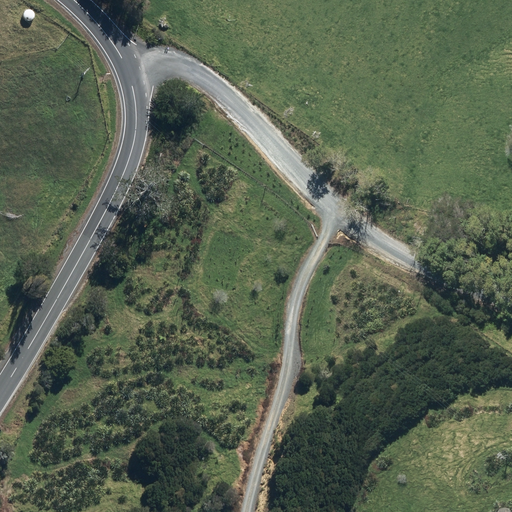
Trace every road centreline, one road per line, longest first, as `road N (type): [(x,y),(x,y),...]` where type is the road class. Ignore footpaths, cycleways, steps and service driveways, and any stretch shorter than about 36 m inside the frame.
road 1 (unclassified): [(127,69),(188,72),(217,88),(377,235),(457,283),(511,300)]
road 2 (tertiary): [(0,388),(122,181),(136,122),(127,69)]
